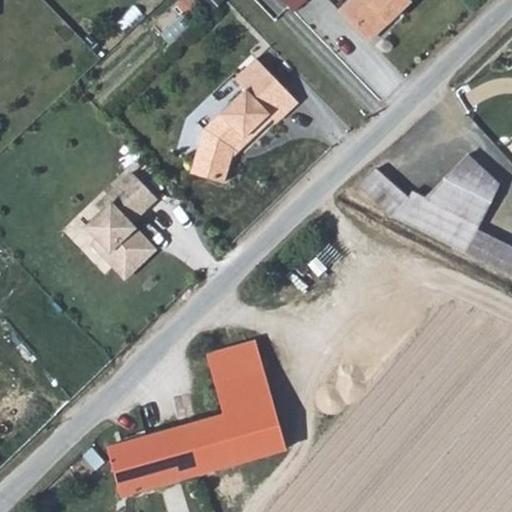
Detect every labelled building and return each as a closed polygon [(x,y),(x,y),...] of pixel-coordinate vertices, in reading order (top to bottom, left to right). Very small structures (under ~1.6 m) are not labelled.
[(191,0),(208,17),(225,0),(191,0)] [(289,0),(299,10),(308,0),(289,0)] [(349,0),(339,10),(370,45),(416,0),(349,0)] [(296,96),(259,62),(237,83),(245,93),(208,131),(195,174),(227,188),(239,155),(296,96)] [(511,191),(482,162),(438,205),(478,230),(511,194),(511,191)] [(366,185),(399,217),(403,219),(511,275),(511,247),(478,230),(438,205),(427,198),(423,200),(386,165),(366,185)] [(79,220),(66,233),(84,251),(96,239),(98,253),(126,280),(154,252),(129,226),(154,201),(132,179),(105,205),(111,211),(91,231),(79,220)] [(214,386),(263,372),(255,341),(206,355),(214,386)] [(217,397),(267,385),(263,372),(214,386),(217,397)] [(267,385),(217,397),(222,413),(107,447),(121,495),(285,450),(267,385)]
